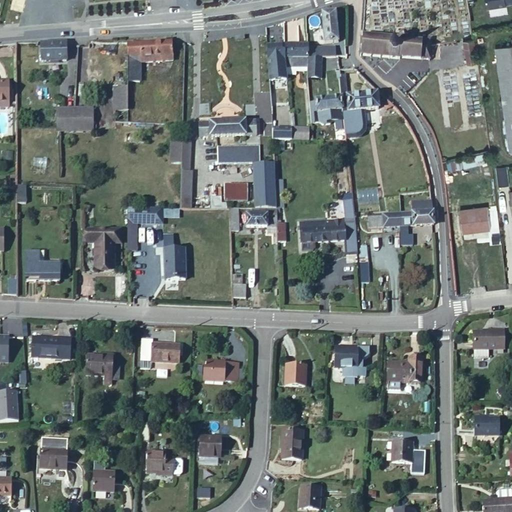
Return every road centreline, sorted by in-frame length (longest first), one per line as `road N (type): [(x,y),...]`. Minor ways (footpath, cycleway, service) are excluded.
road 1 (residential): [(445,316),(433,170),(405,111),(355,60),(355,0)]
road 2 (residential): [(0,307),(265,319)]
road 3 (residential): [(226,511),(240,500),(258,454),(265,319)]
road 4 (residential): [(447,511),(445,316)]
road 5 (residential): [(265,319),(445,316)]
road 6 (tertiary): [(144,25),(257,21),(316,0)]
road 7 (tertiary): [(287,0),(144,25)]
road 8 (tertiary): [(0,35),(144,25)]
